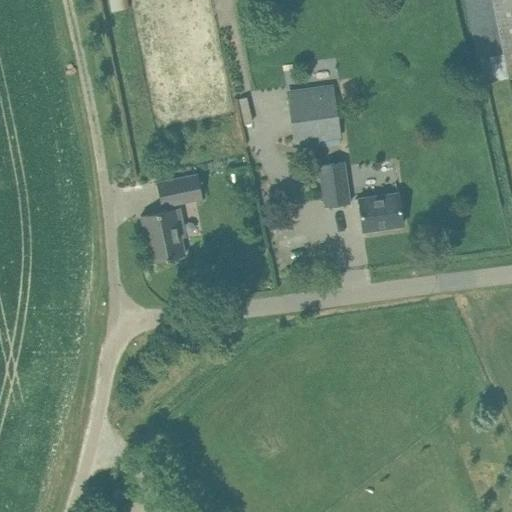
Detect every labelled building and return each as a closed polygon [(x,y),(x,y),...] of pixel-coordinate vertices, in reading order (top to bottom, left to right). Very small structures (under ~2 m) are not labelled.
[(511,0),(492,0),(504,58),(508,78),(511,76),(511,0)] [(340,136),(333,91),(290,97),(297,142),(306,141),(307,149),(339,145),(338,136),(340,136)] [(350,202),(344,163),(322,167),(328,205),(350,202)] [(156,182),(161,206),(202,197),(197,174),(156,182)] [(402,225),(399,205),(398,194),(358,199),(363,230),(402,225)] [(146,232),(152,261),(184,255),(174,208),(141,215),(144,232),(146,232)]
